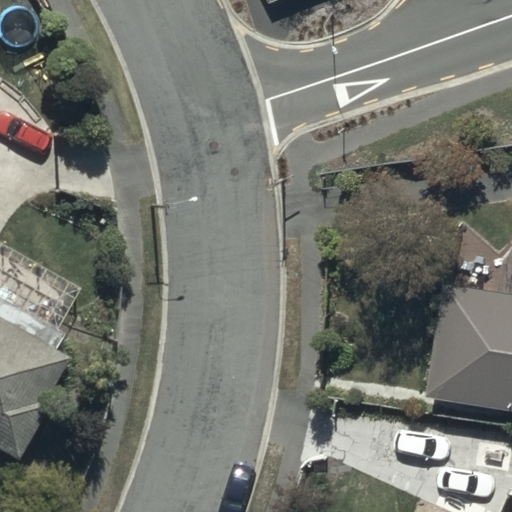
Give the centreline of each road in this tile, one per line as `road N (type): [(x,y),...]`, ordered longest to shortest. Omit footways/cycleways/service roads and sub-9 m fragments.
road 1 (residential): [(207,120),(224,250),(219,359),(203,464),(185,511)]
road 2 (residential): [(511,14),(207,120)]
road 3 (residential): [(159,0),(207,120)]
